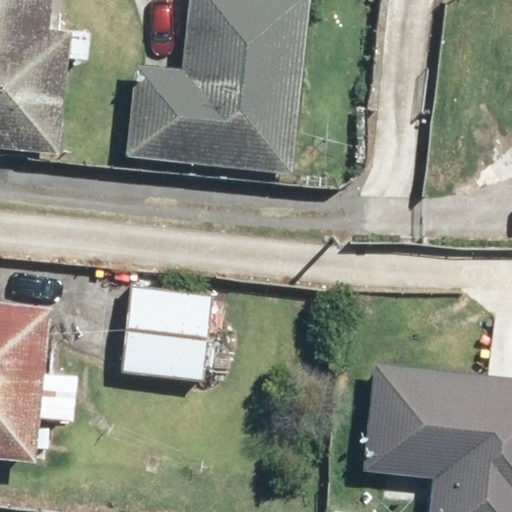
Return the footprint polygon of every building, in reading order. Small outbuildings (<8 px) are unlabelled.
[(0,0),(0,139),(65,146),(78,24),(46,21),(48,0),(0,0)] [(301,173),(310,0),(191,0),(188,67),(143,64),(138,164),(301,173)] [(131,285),(126,373),(205,378),(210,290),(131,285)] [(0,450),(35,453),(47,297),(0,293),(0,450)] [(511,511),(511,377),(378,365),(368,468),(440,475),(436,511),(511,511)]
